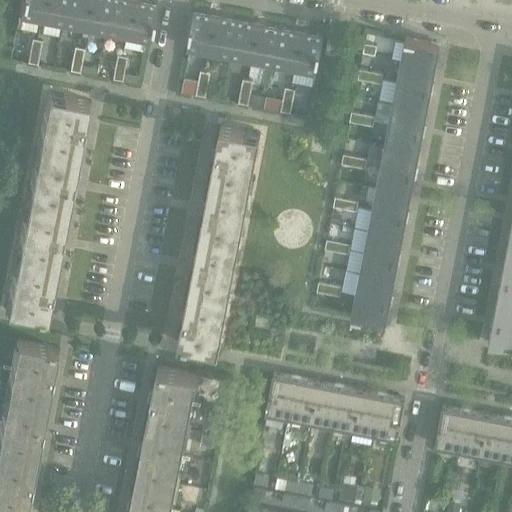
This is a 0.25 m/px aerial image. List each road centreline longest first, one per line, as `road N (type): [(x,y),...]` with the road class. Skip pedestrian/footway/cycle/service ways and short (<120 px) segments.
road 1 (residential): [(176,0),(77,511)]
road 2 (residential): [(402,511),(496,27)]
road 3 (residential): [(352,0),(496,27)]
